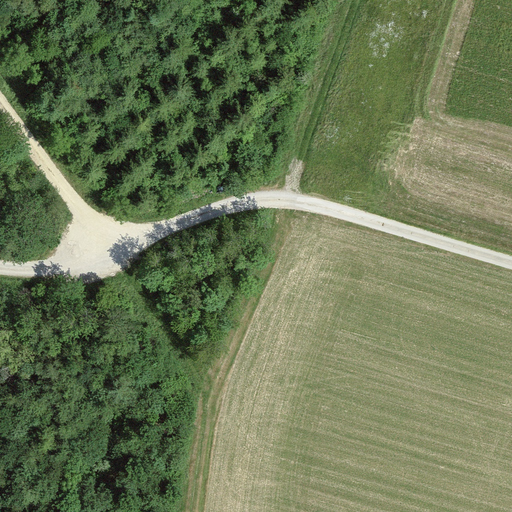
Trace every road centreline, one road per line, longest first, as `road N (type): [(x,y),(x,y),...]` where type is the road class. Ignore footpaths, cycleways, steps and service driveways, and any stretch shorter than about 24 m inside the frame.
road 1 (track): [(511,264),(289,200),(222,211),(83,264),(0,269)]
road 2 (track): [(196,511),(211,383),(0,106)]
